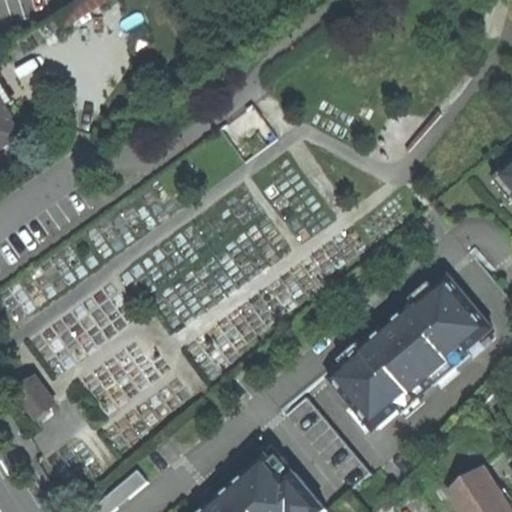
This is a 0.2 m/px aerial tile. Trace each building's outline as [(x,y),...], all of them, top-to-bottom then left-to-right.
[(83,0),(56,17),(64,29),(110,1),(108,0),(83,0)] [(0,75),(0,99),(6,109),(17,102),(0,75)] [(0,151),(23,137),(6,109),(0,99),(0,151)] [(511,164),(500,174),(511,188),(511,192),(511,193),(511,194),(511,164)] [(497,177),(511,193),(511,192),(511,188),(500,174),(497,177)] [(468,349),(494,327),(452,277),(397,324),(401,329),(380,347),(375,342),(331,379),(354,406),(357,404),(379,429),(471,352),(468,349)] [(57,404),(38,379),(19,393),(38,419),(41,417),(40,416),(47,410),(48,411),(57,404)] [(290,480),(270,456),(221,497),(224,501),(210,511),(328,511),(329,511),(297,474),(290,480)] [(449,491),(462,511),(511,511),(511,509),(485,468),(449,491)] [(96,508),(98,511),(114,511),(120,508),(116,504),(127,495),(130,499),(150,483),(141,471),(96,508)]
